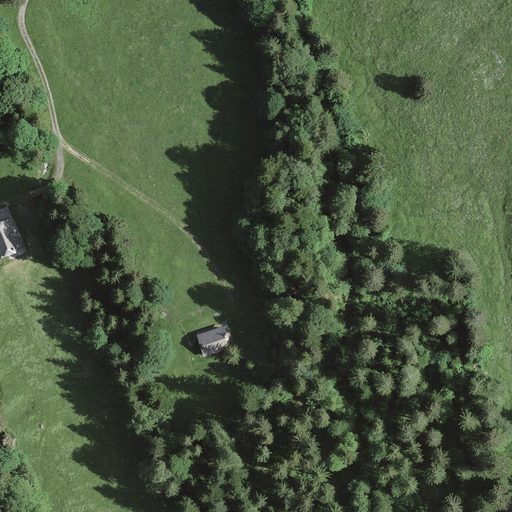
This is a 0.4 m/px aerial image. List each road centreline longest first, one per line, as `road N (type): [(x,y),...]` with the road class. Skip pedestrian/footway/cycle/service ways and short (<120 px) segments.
road 1 (track): [(244,337),(230,295),(179,224),(58,137)]
road 2 (track): [(26,0),(20,20),(58,137),(59,173),(32,194)]
